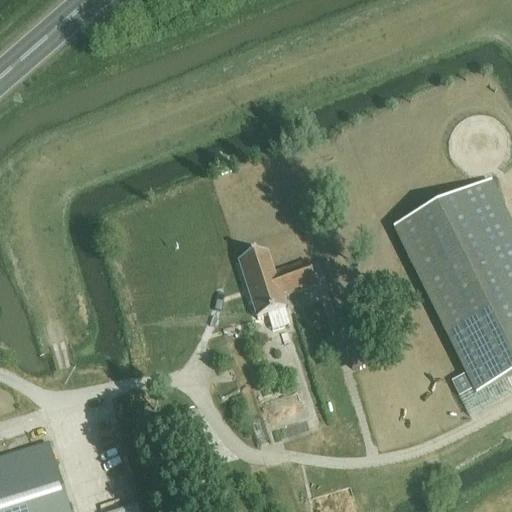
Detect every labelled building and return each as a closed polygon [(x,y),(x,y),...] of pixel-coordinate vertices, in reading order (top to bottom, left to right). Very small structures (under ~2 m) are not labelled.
[(502,164),(507,156),(509,146),(508,137),(503,127),(496,120),(486,115),(475,114),(465,117),(456,124),(450,132),(448,143),(449,153),(453,162),(459,169),(468,174),(477,176),(487,175),(495,171),(502,164)] [(452,383),(459,398),(474,391),(476,396),(511,378),(511,233),(502,212),(488,184),(394,231),(448,339),(466,376),(452,383)] [(281,299),(315,288),(303,252),(270,263),(267,253),(238,263),(257,319),(266,316),(272,332),(290,326),(281,299)] [(362,316),(339,323),(346,346),(369,339),(362,316)] [(369,339),(346,346),(352,370),(375,363),(369,339)] [(212,467),(193,410),(167,419),(186,476),(212,467)] [(0,511),(68,511),(48,445),(0,460),(0,511)] [(216,483),(213,474),(190,482),(193,491),(216,483)]
